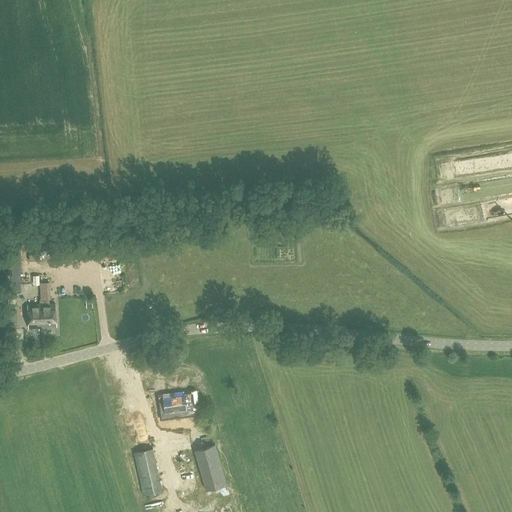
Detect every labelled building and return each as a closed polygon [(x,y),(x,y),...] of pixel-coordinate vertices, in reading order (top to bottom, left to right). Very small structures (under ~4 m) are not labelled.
[(22,272),(20,246),(2,247),(6,292),(20,291),(19,273),(22,272)] [(29,262),(37,262),(38,249),(30,249),(29,262)] [(45,301),(55,301),(55,287),(45,287),(45,301)] [(7,309),(21,308),(20,295),(15,296),(15,299),(6,300),(7,309)] [(28,304),(29,328),(57,326),(55,303),(28,304)] [(165,398),(167,411),(186,408),(185,403),(191,402),(198,401),(197,391),(170,394),(171,397),(165,398)] [(194,450),(206,490),(227,484),(215,444),(194,450)] [(132,454),(139,484),(143,483),(145,491),(163,487),(161,479),(160,480),(153,449),(132,454)]
